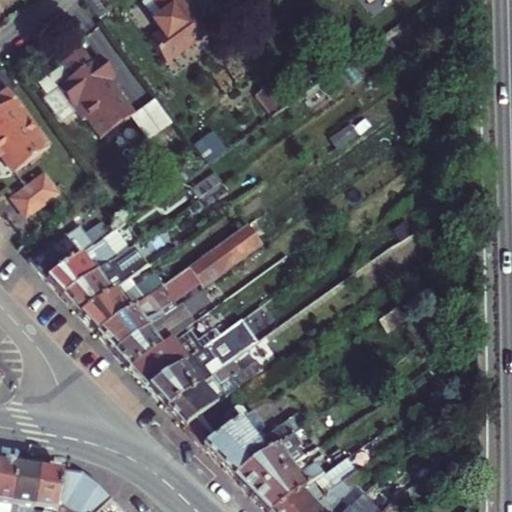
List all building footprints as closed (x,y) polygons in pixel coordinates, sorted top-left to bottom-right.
[(194,12),(188,4),(185,0),(151,0),(164,17),(152,26),(160,37),(149,46),(165,67),(207,36),(211,41),(227,29),(208,2),(194,12)] [(206,0),(194,0),(188,4),(194,12),(208,2),(206,0)] [(91,69),(80,55),(60,69),(70,84),(57,94),(70,114),(71,113),(81,127),(85,125),(99,144),(133,120),(109,86),(113,84),(98,64),(91,69)] [(9,95),(0,101),(0,163),(3,162),(15,178),(50,152),(9,95)] [(268,124),(279,116),(265,95),(254,103),(268,124)] [(156,104),(133,120),(150,144),(173,127),(156,104)] [(56,202),(42,183),(11,207),(24,225),(56,202)] [(180,197),(189,208),(203,198),(196,186),(180,197)] [(226,204),(216,189),(203,198),(214,213),(226,204)] [(260,249),(246,228),(189,270),(202,290),(260,249)] [(77,234),(28,268),(44,285),(91,251),(77,234)] [(391,276),(423,251),(411,236),(379,261),(391,276)] [(121,257),(124,255),(111,237),(96,247),(109,266),(121,257)] [(44,285),(59,301),(109,266),(96,247),(91,251),(44,285)] [(292,255),(276,266),(283,275),(299,264),(292,255)] [(109,266),(59,301),(75,320),(125,284),(116,273),(127,265),(121,257),(109,266)] [(137,275),(127,282),(132,289),(142,282),(137,275)] [(93,339),(152,296),(142,282),(132,289),(127,282),(125,284),(75,320),(93,339)] [(93,339),(110,357),(178,309),(163,289),(152,296),(93,339)] [(124,373),(169,342),(191,326),(178,309),(110,357),(124,373)] [(403,324),(395,312),(376,326),(384,337),(403,324)] [(162,414),(199,388),(209,381),(218,375),(218,374),(255,348),(238,324),(217,340),(143,393),(162,414)] [(143,393),(217,340),(211,333),(194,345),(188,337),(173,347),(169,342),(124,373),(143,393)] [(204,396),(224,382),(218,374),(218,375),(209,381),(199,388),(204,396)] [(12,393),(0,380),(0,400),(4,401),(12,393)] [(204,396),(199,388),(162,414),(179,433),(221,403),(234,394),(224,382),(204,396)] [(221,403),(179,433),(229,483),(290,439),(302,431),(295,421),(262,444),(248,442),(221,403)] [(246,500),(315,451),(311,445),(299,453),(290,439),(229,483),(246,500)] [(318,456),(315,451),(246,500),(257,511),(275,511),(318,481),(307,465),(318,456)] [(0,472),(0,511),(16,511),(22,476),(0,472)] [(313,511),(334,493),(341,488),(330,472),(318,481),(275,511),(313,511)] [(38,511),(44,479),(22,476),(16,511),(38,511)] [(44,479),(38,511),(61,511),(67,483),(44,479)] [(352,480),(341,488),(334,493),(313,511),(349,511),(364,499),(356,490),(359,487),(352,480)] [(73,511),(85,486),(67,483),(61,511),(73,511)] [(90,511),(103,497),(85,486),(73,511),(90,511)] [(112,511),(115,510),(103,497),(90,511),(112,511)] [(376,511),(364,499),(349,511),(376,511)]
